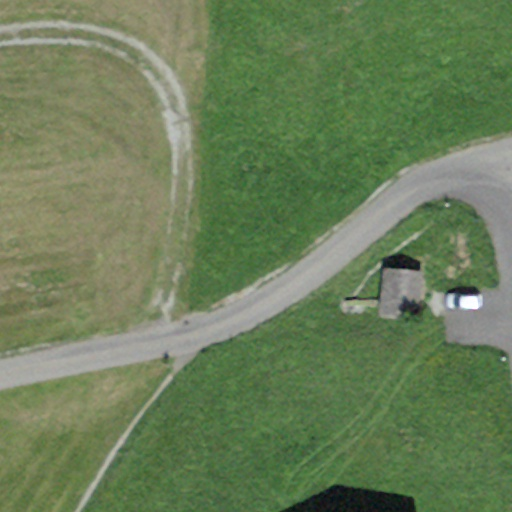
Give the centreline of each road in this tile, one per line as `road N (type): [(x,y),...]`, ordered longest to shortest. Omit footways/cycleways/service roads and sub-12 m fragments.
road 1 (track): [(0,34),(85,34),(121,44),(153,68),(174,102),(179,209),(142,345)]
road 2 (track): [(200,332),(276,321),(511,320)]
